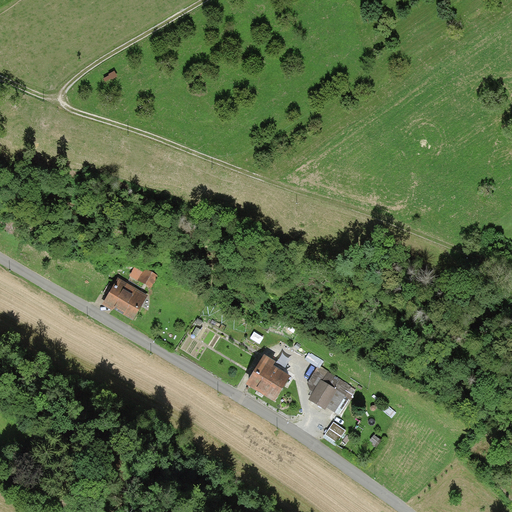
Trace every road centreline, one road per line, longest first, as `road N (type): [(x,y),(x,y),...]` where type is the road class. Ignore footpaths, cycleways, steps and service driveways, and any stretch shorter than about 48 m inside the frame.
road 1 (track): [(511,266),(56,99)]
road 2 (residential): [(407,511),(314,445),(0,257)]
road 3 (track): [(205,0),(91,68),(56,99)]
